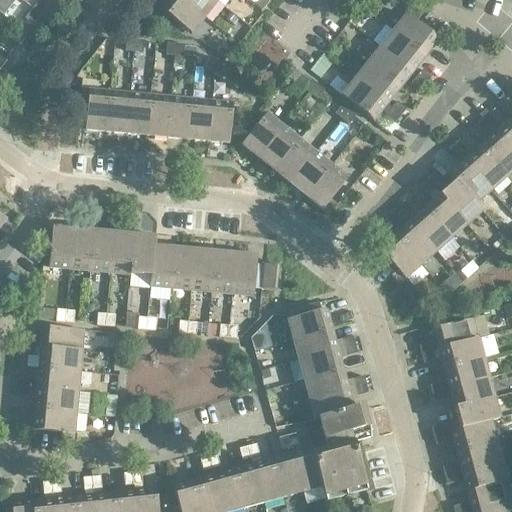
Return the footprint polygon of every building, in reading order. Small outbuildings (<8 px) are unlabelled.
[(0,0),(0,13),(3,16),(15,0),(0,0)] [(39,0),(35,6),(45,13),(50,6),(43,1),(41,0),(39,0)] [(96,0),(89,0),(85,7),(84,7),(92,13),(100,3),(96,0)] [(203,18),(180,0),(167,0),(160,11),(190,35),(203,18)] [(216,2),(213,0),(180,0),(203,18),(216,2)] [(412,9),(394,32),(425,57),(438,41),(416,23),(421,16),(412,9)] [(20,30),(28,36),(35,27),(27,21),(20,30)] [(283,55),(280,52),(289,43),(272,27),(245,55),(265,74),(283,55)] [(19,47),(28,36),(20,30),(12,41),(19,47)] [(425,57),(394,32),(381,48),(412,73),(425,57)] [(124,53),(133,53),(134,41),(125,41),(124,53)] [(134,41),(133,53),(142,54),(143,42),(134,41)] [(174,57),(175,45),(166,44),(165,56),(174,57)] [(175,45),(174,57),(173,63),(182,64),(184,46),(175,45)] [(412,73),(381,48),(368,64),(399,89),(412,73)] [(206,70),(213,76),(221,66),(214,61),(206,70)] [(399,89),(368,64),(355,80),(386,105),(399,89)] [(228,72),(221,66),(213,76),(220,81),(228,72)] [(310,96),(317,86),(309,80),(308,82),(293,70),(286,77),(310,96)] [(416,78),(425,85),(430,79),(421,71),(416,78)] [(425,85),(416,78),(411,84),(420,92),(425,85)] [(386,105),(355,80),(342,96),(373,121),(386,105)] [(317,86),(310,96),(316,101),(323,91),(317,86)] [(76,130),(105,133),(109,93),(88,91),(85,119),(77,118),(76,130)] [(126,135),(129,95),(109,93),(105,133),(126,135)] [(146,137),(150,97),(129,95),(126,135),(146,137)] [(166,139),(170,99),(150,97),(146,137),(166,139)] [(187,141),(191,101),(170,99),(166,139),(187,141)] [(207,143),(211,103),(191,101),(187,141),(207,143)] [(211,103),(207,143),(228,145),(232,105),(211,103)] [(391,110),(400,117),(405,110),(396,103),(391,110)] [(342,121),(348,114),(340,107),(334,115),(342,121)] [(400,117),(391,110),(386,116),(394,123),(400,117)] [(348,114),(342,121),(347,125),(353,118),(348,114)] [(258,160),(284,128),(267,115),(242,146),(258,160)] [(483,121),(490,130),(497,125),(489,116),(483,121)] [(511,121),(511,120),(496,134),(511,152),(511,121)] [(490,130),(483,121),(476,127),(484,136),(490,130)] [(274,172),(300,141),(284,128),(258,160),(274,172)] [(511,173),(511,152),(496,134),(480,147),(507,178),(511,173)] [(290,185),(316,153),(300,141),(274,172),(290,185)] [(452,148),(460,157),(466,151),(458,143),(452,148)] [(507,178),(480,147),(465,160),(491,191),(507,178)] [(460,157),(452,148),(446,154),(454,163),(460,157)] [(306,198),(331,166),(316,153),(290,185),(306,198)] [(491,191),(465,160),(449,174),(483,212),(476,204),(491,191)] [(348,179),(331,166),(306,198),(328,216),(336,207),(330,202),(348,179)] [(441,196),(467,226),(483,212),(449,174),(456,182),(441,196)] [(428,183),(435,191),(441,185),(434,177),(428,183)] [(435,191),(428,183),(421,188),(429,197),(435,191)] [(426,209),(452,239),(467,226),(441,196),(426,209)] [(397,210),(405,218),(411,212),(403,204),(397,210)] [(410,223),(436,253),(452,239),(426,209),(410,223)] [(405,218),(397,210),(391,215),(399,224),(405,218)] [(14,228),(0,217),(0,232),(6,237),(14,228)] [(395,236),(421,266),(436,253),(410,223),(395,236)] [(70,270),(74,230),(53,228),(49,268),(70,270)] [(74,230),(70,270),(90,272),(94,232),(74,230)] [(94,232),(90,272),(111,274),(114,234),(94,232)] [(131,276),(135,236),(114,234),(111,274),(131,276)] [(135,236),(131,276),(151,278),(150,288),(155,238),(135,236)] [(398,286),(421,266),(395,236),(379,250),(397,271),(391,277),(398,286)] [(171,290),(175,249),(154,248),(155,238),(150,288),(171,290)] [(460,243),(448,249),(455,264),(468,258),(460,243)] [(191,291),(195,251),(175,249),(171,290),(191,291)] [(195,251),(191,291),(211,293),(215,253),(195,251)] [(215,253),(211,293),(232,295),(236,255),(215,253)] [(236,255),(232,295),(252,297),(256,257),(236,255)] [(456,275),(462,283),(477,270),(471,263),(456,275)] [(264,265),(262,291),(276,292),(278,266),(264,265)] [(511,318),(511,306),(503,308),(506,320),(511,318)] [(55,323),(64,324),(65,312),(56,311),(55,323)] [(285,314),(293,342),(332,332),(326,312),(299,319),(297,311),(285,314)] [(65,312),(64,324),(73,325),(74,313),(65,312)] [(96,327),(104,328),(105,316),(97,315),(96,327)] [(105,316),(104,328),(113,329),(114,317),(105,316)] [(137,329),(138,319),(126,318),(125,327),(137,329)] [(136,331),(145,332),(146,320),(138,319),(137,329),(136,331)] [(146,320),(145,332),(154,333),(155,320),(146,320)] [(438,350),(476,340),(471,322),(433,332),(438,350)] [(177,335),(186,336),(187,324),(178,323),(177,335)] [(187,324),(186,336),(195,336),(196,324),(187,324)] [(218,339),(227,339),(228,327),(219,327),(218,339)] [(228,327),(227,339),(235,340),(237,328),(228,327)] [(40,350),(81,354),(83,333),(42,329),(40,350)] [(332,332),(293,342),(298,362),(337,351),(332,332)] [(343,350),(354,347),(352,338),(340,342),(343,350)] [(23,348),(34,349),(35,341),(23,339),(23,348)] [(476,340),(438,350),(443,370),(481,360),(476,340)] [(421,356),(432,353),(430,344),(419,348),(421,356)] [(354,347),(343,350),(345,358),(356,355),(354,347)] [(34,349),(23,348),(22,357),(33,357),(34,349)] [(81,354),(40,350),(38,370),(79,374),(81,354)] [(303,381),(342,371),(337,351),(298,362),(303,381)] [(432,353),(421,356),(423,365),(434,361),(432,353)] [(481,360),(443,370),(448,390),(486,380),(481,360)] [(37,391),(77,394),(79,374),(38,370),(37,391)] [(342,371),(303,381),(309,401),(347,391),(342,371)] [(92,382),(114,383),(115,374),(92,373),(92,382)] [(354,389),(365,386),(362,378),(351,381),(354,389)] [(19,388),(30,390),(31,381),(19,380),(19,388)] [(486,380),(448,390),(454,410),(492,400),(486,380)] [(432,395),(443,392),(441,384),(429,387),(432,395)] [(365,386),(354,389),(356,398),(367,394),(365,386)] [(30,390),(19,388),(18,397),(30,398),(30,390)] [(35,411),(75,415),(77,394),(37,391),(35,411)] [(314,421),(362,408),(352,410),(347,391),(309,401),(314,421)] [(443,392),(432,395),(434,404),(445,401),(443,392)] [(492,400),(454,410),(459,430),(489,422),(489,421),(497,419),(492,400)] [(313,454),(322,489),(326,503),(367,493),(355,444),(370,440),(362,408),(314,421),(314,422),(320,420),(328,450),(313,454)] [(72,444),(75,415),(35,411),(33,432),(61,435),(60,443),(72,444)] [(455,453),(495,442),(489,422),(459,430),(459,432),(450,434),(455,453)] [(433,438),(444,435),(442,426),(431,429),(433,438)] [(286,437),(289,449),(298,447),(295,435),(286,437)] [(444,435),(433,438),(435,446),(446,443),(444,435)] [(289,449),(286,437),(278,440),(281,451),(289,449)] [(460,473),(500,463),(495,442),(455,453),(460,473)] [(247,448),(250,460),(259,457),(255,446),(247,448)] [(250,460),(247,448),(238,450),(241,462),(250,460)] [(322,489),(313,454),(312,450),(291,456),(302,495),(322,489)] [(207,459),(211,470),(219,468),(216,456),(207,459)] [(271,461),(282,500),(302,495),(291,456),(271,461)] [(211,470),(207,459),(199,461),(202,473),(211,470)] [(282,500),(271,461),(252,466),(262,505),(282,500)] [(465,493),(505,483),(500,463),(460,473),(465,493)] [(232,471),(242,511),(262,505),(252,466),(232,471)] [(444,477),(455,474),(453,466),(442,469),(444,477)] [(237,511),(242,511),(232,471),(212,476),(221,511),(237,511)] [(131,474),(133,486),(141,485),(140,473),(131,474)] [(133,486),(131,474),(122,475),(124,487),(133,486)] [(455,474),(444,477),(446,485),(457,482),(455,474)] [(193,482),(200,511),(221,511),(212,476),(193,482)] [(91,479),(92,491),(101,490),(100,478),(91,479)] [(92,491),(91,479),(82,479),(83,492),(92,491)] [(50,483),(51,495),(60,494),(59,482),(50,483)] [(200,511),(193,482),(173,487),(179,511),(200,511)] [(51,495),(50,483),(41,484),(43,496),(51,495)] [(470,511),(475,511),(511,503),(505,483),(465,493),(470,511)] [(133,493),(135,511),(156,511),(154,490),(133,493)] [(113,495),(114,511),(135,511),(133,493),(113,495)] [(114,511),(113,495),(93,497),(94,511),(114,511)] [(73,500),(73,511),(94,511),(93,497),(73,500)] [(73,511),(73,500),(52,502),(53,511),(73,511)] [(32,504),(32,511),(53,511),(52,502),(32,504)] [(511,511),(511,508),(511,503),(475,511),(511,511)]
